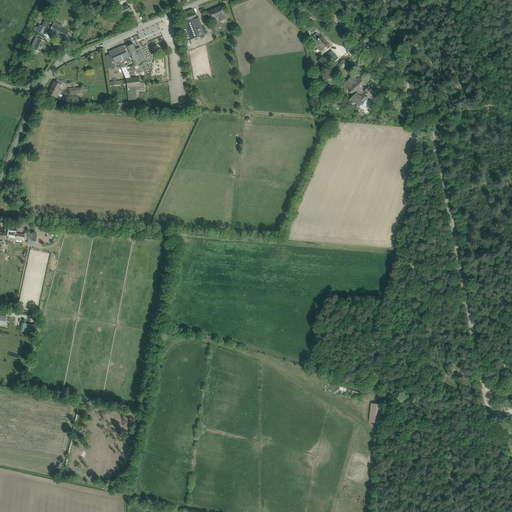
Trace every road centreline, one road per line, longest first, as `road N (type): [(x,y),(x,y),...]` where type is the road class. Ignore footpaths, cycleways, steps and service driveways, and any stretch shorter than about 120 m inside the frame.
road 1 (unclassified): [(511,451),(480,379),(432,130),(371,55),(312,0)]
road 2 (unclassified): [(40,87),(62,62),(206,0)]
